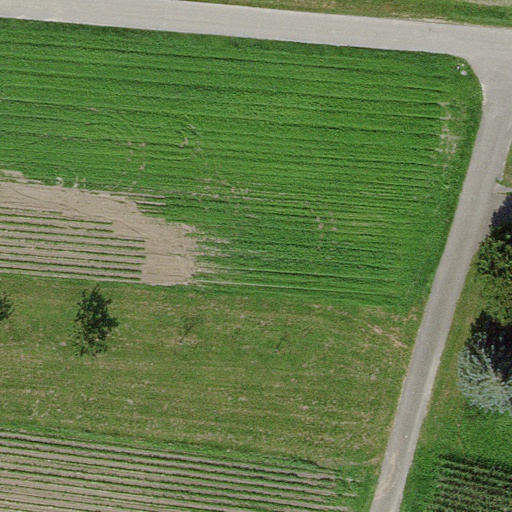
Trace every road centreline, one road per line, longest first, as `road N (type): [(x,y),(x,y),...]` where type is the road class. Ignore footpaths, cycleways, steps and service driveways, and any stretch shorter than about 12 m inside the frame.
road 1 (unclassified): [(511,51),(0,7)]
road 2 (track): [(511,51),(381,511)]
